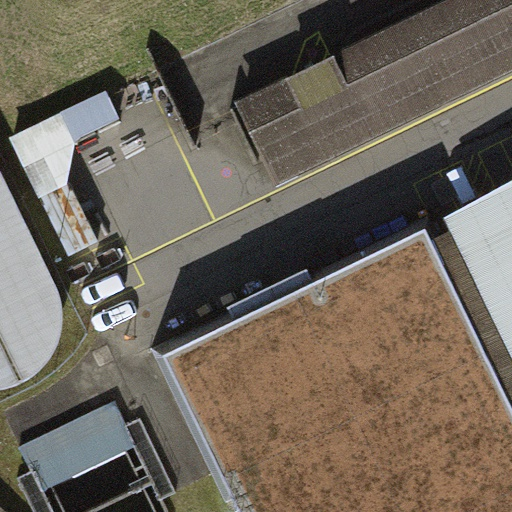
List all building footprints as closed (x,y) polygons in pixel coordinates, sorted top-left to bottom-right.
[(0,0),(0,387),(12,387),(33,375),(45,363),(54,348),(61,326),(60,306),(52,284),(0,176),(0,0)] [(511,0),(456,0),(290,81),(243,104),(279,177),(325,154),(511,63),(511,0)] [(35,204),(69,186),(77,145),(123,123),(108,94),(5,144),(35,204)] [(453,226),(431,237),(447,270),(453,283),(511,405),(511,179),(448,213),(453,226)] [(69,186),(35,204),(65,261),(99,243),(69,186)] [(511,511),(511,405),(453,283),(447,270),(431,237),(422,218),(311,272),(309,270),(306,272),(306,273),(234,308),(233,307),(230,308),(231,311),(152,349),(213,474),(227,503),(235,499),(240,511),(511,511)]
